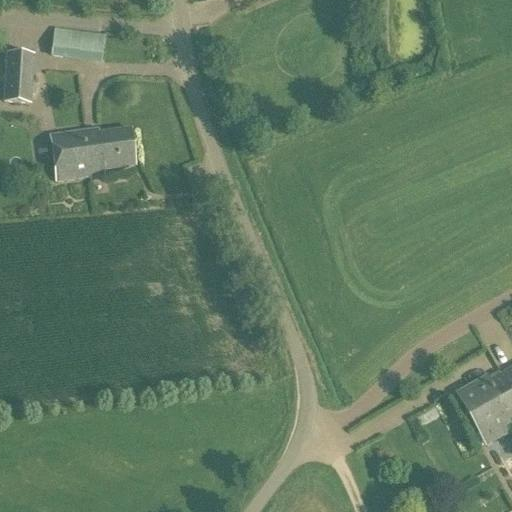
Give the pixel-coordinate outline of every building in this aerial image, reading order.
[(107,64),(111,38),(61,31),(57,57),(107,64)] [(28,105),(31,57),(5,56),(2,103),(28,105)] [(48,80),(47,96),(69,96),(69,81),(48,80)] [(86,147),(91,179),(104,178),(103,173),(135,168),(130,130),(98,135),(97,131),(86,132),(86,133),(87,133),(89,147),(86,147)] [(87,133),(86,133),(86,132),(50,137),(56,184),(91,179),(86,147),(89,147),(87,133)] [(488,379),(458,396),(486,447),(511,432),(511,369),(490,382),(488,379)]
